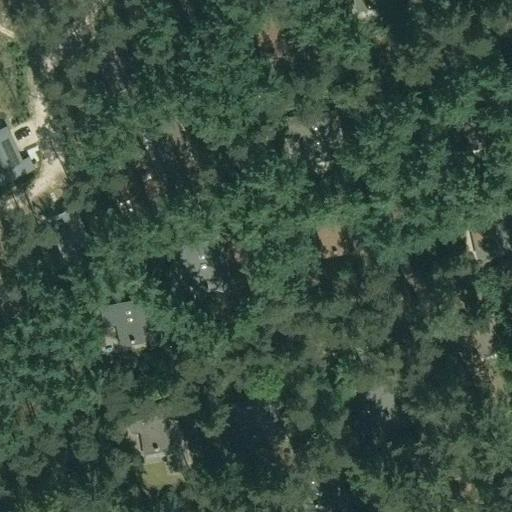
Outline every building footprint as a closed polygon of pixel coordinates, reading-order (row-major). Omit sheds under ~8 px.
[(354,0),(356,8),(366,6),(366,9),(370,8),(370,5),(379,3),(382,16),(384,25),(386,25),(386,27),(391,26),(391,24),(394,23),(392,13),(399,11),(397,0),(354,0)] [(280,51),(295,49),(289,6),(253,11),(259,49),(269,47),(269,50),(273,49),(273,46),(279,45),(280,51)] [(93,61),(106,90),(135,76),(122,47),(93,61)] [(343,157),(342,145),(335,146),(333,127),(339,126),(336,110),(329,112),(329,113),(289,119),(292,138),(304,136),(307,157),(317,155),(317,158),(321,157),(321,154),(336,152),(336,158),(343,157)] [(468,146),(483,144),(481,119),(487,119),(486,111),(479,111),(479,113),(451,115),(454,147),(464,146),(464,149),(468,149),(468,146)] [(149,136),(165,174),(174,170),(178,180),(197,172),(174,117),(162,122),(165,129),(149,136)] [(1,181),(24,170),(25,172),(34,168),(28,155),(22,159),(6,124),(4,125),(6,130),(0,132),(0,183),(0,184),(2,183),(1,181)] [(80,246),(82,249),(92,244),(72,206),(48,219),(66,253),(80,246)] [(511,247),(511,243),(506,207),(496,209),(496,210),(456,216),(459,231),(471,229),(473,246),(483,244),(484,247),(487,246),(488,252),(511,247)] [(344,215),(344,216),(315,221),(321,252),(350,247),(346,222),(352,221),(351,214),(344,215)] [(206,286),(220,282),(223,294),(224,294),(224,293),(229,292),(227,281),(219,249),(213,250),(211,242),(184,249),(184,248),(172,251),(178,276),(188,273),(192,290),(202,287),(203,290),(206,289),(206,286)] [(133,338),(148,335),(150,347),(160,345),(158,336),(156,336),(149,301),(141,303),(141,304),(115,309),(114,305),(102,307),(101,307),(104,326),(116,324),(119,341),(129,339),(130,342),(134,341),(133,338)] [(498,349),(494,324),(492,317),(485,318),(486,319),(457,325),(463,356),(498,349)] [(371,399),(374,416),(383,414),(384,417),(388,416),(387,413),(402,411),(404,422),(411,421),(404,377),(396,378),(396,379),(356,386),(359,401),(371,399)] [(269,431),(271,442),(284,440),(281,428),(277,428),(272,397),(271,397),(263,398),(263,400),(236,404),(223,406),(226,421),(238,419),(241,436),(250,434),(251,437),(255,436),(254,433),(269,431)] [(165,446),(166,456),(167,464),(172,463),(174,473),(184,471),(173,403),(156,406),(156,407),(151,408),(153,416),(129,420),(128,420),(130,435),(140,433),(143,450),(152,449),(153,451),(157,451),(156,448),(165,446)] [(317,503),(332,498),(336,509),(344,506),(330,464),(321,467),(321,468),(295,477),(282,481),(287,496),(299,492),(304,508),(314,504),(315,507),(318,506),(317,503)]
